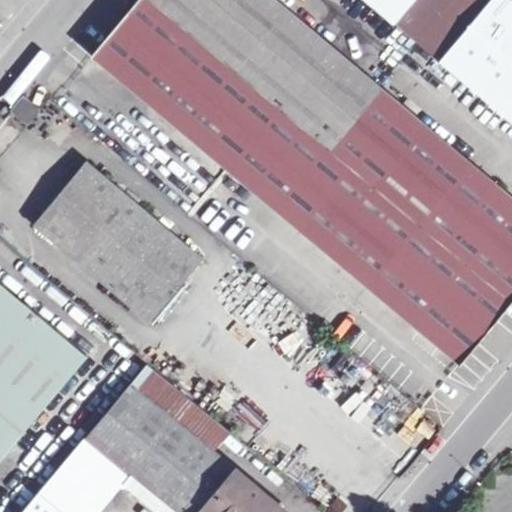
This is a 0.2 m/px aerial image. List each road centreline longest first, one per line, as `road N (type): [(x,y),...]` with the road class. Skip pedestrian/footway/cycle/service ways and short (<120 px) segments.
road 1 (unknown): [(183,318),(401,511)]
road 2 (unclassified): [(511,397),(415,511)]
